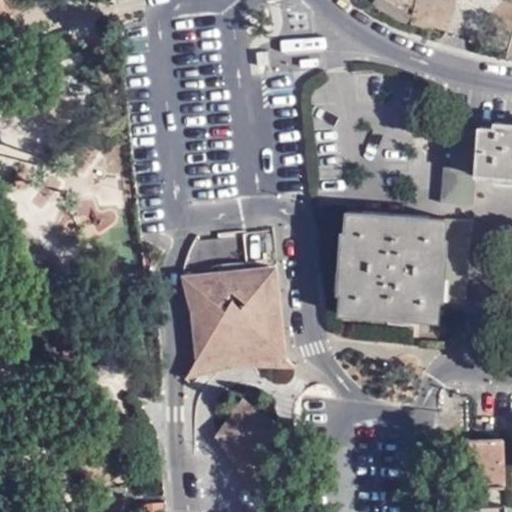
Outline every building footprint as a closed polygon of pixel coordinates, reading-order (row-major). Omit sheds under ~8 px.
[(0,0),(0,26),(13,19),(3,0),(0,0)] [(380,0),(375,0),(370,11),(384,20),(403,30),(409,15),(380,0)] [(511,125),(494,124),(494,129),(479,128),(478,131),(446,129),(441,204),(474,206),(476,181),(511,183),(511,125)] [(470,221),(345,212),(344,233),(342,232),(337,293),(341,294),(340,314),(437,319),(438,302),(465,303),(470,221)] [(191,270),(182,271),(198,342),(197,352),(193,364),(227,354),(258,358),(279,356),(271,280),(278,276),(276,262),(270,260),(265,261),(261,263),(259,266),(259,271),(241,271),(241,265),(224,265),(224,272),(192,275),(191,270)] [(247,483),(253,481),(259,481),(266,432),(274,426),(241,396),(211,434),(221,437),(228,445),(247,483)] [(503,486),(501,438),(464,438),(466,480),(475,487),(503,486)] [(504,505),(504,498),(489,499),(489,506),(504,505)]
